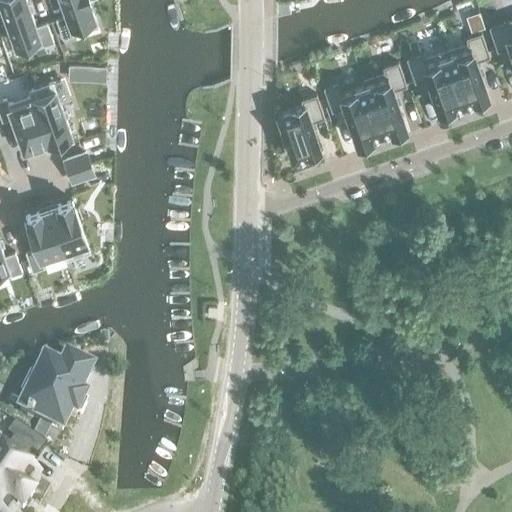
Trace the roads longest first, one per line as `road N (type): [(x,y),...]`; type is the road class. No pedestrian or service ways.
road 1 (unclassified): [(248,219),(213,511)]
road 2 (residential): [(511,129),(248,219)]
road 3 (unclassified): [(251,0),(248,219)]
